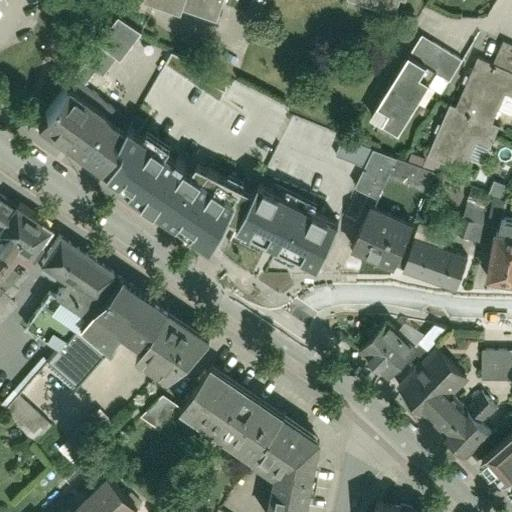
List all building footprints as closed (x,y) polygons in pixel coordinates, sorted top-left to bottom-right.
[(144,0),(144,1),(210,22),(217,0),(368,0),(389,7),(391,0),(144,0)] [(141,35),(120,19),(101,45),(119,59),(121,60),(141,35)] [(421,34),(371,114),(400,133),(431,82),(444,90),(463,60),(421,34)] [(119,59),(101,45),(77,77),(86,84),(97,69),(106,76),(119,59)] [(451,103),(428,153),(465,169),(479,139),(491,144),(499,125),(493,122),(506,93),(511,95),(511,71),(480,57),(458,106),(451,103)] [(38,130),(204,240),(239,187),(73,77),(38,130)] [(368,146),(343,136),(337,151),(361,161),(368,146)] [(395,156),(374,147),(356,185),(377,195),(395,156)] [(339,211),(260,174),(239,219),(317,256),(339,211)] [(0,194),(0,260),(13,271),(45,228),(0,194)] [(396,269),(398,263),(414,229),(371,208),(352,248),(396,269)] [(511,228),(495,226),(487,277),(511,280),(511,228)] [(398,263),(454,284),(468,249),(414,229),(398,263)] [(113,274),(59,236),(40,260),(62,277),(24,325),(55,349),(61,342),(113,274)] [(113,274),(61,342),(93,366),(117,334),(136,348),(163,311),(113,274)] [(163,311),(136,348),(133,353),(185,391),(215,350),(199,338),(163,311)] [(419,345),(391,321),(365,351),(393,375),(419,345)] [(464,457),(511,410),(488,386),(469,404),(452,386),(469,370),(441,343),(401,382),(450,431),(444,437),(464,457)] [(511,345),(497,346),(497,376),(511,376),(511,345)] [(309,511),(317,438),(214,368),(183,413),(270,472),(265,511),(309,511)] [(27,439),(46,428),(23,386),(3,397),(27,439)] [(91,438),(111,423),(101,408),(80,424),(91,438)] [(511,445),(491,462),(511,488),(511,445)] [(71,511),(66,506),(60,511),(140,511),(107,478),(72,511),(71,511)] [(428,511),(378,497),(373,511),(428,511)]
